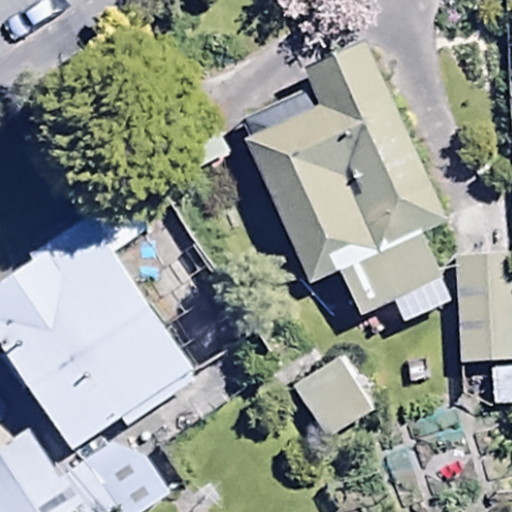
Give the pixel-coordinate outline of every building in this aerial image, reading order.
[(247,134),(242,137),(306,286),(337,273),(355,316),(436,282),(414,232),(444,219),(366,39),(303,67),(311,86),(240,117),(247,134)] [(187,367),(112,250),(146,228),(124,194),(0,275),(0,350),(66,452),(119,417),(125,428),(178,394),(168,379),(187,367)] [(455,363),(484,362),(485,404),(511,403),(511,254),(453,256),(455,363)] [(334,358),(287,389),(323,444),(370,414),(334,358)] [(24,430),(0,446),(0,511),(148,511),(167,500),(124,434),(55,478),(24,430)]
